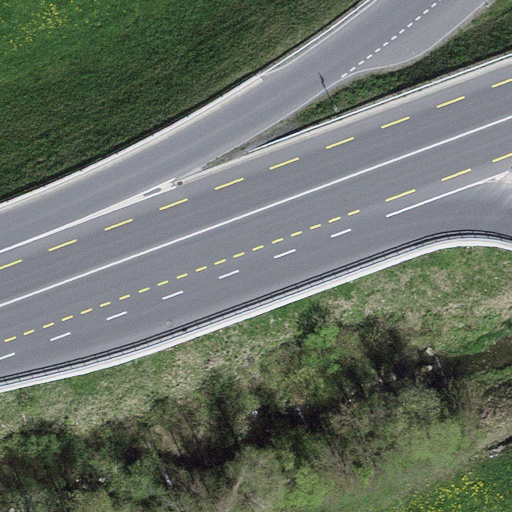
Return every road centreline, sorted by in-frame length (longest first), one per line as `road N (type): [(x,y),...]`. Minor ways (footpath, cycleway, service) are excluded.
road 1 (secondary): [(416,0),(190,157),(0,228)]
road 2 (secondary): [(143,262),(511,126)]
road 3 (secondary): [(143,262),(418,206),(511,204)]
road 4 (secondary): [(0,312),(143,262)]
